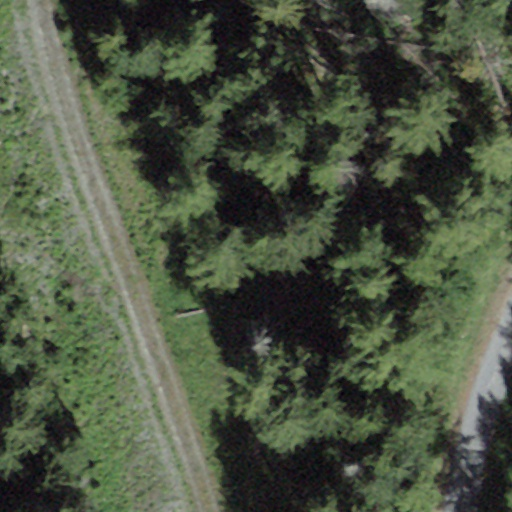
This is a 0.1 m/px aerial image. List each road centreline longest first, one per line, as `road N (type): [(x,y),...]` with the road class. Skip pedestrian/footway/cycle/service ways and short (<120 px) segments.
road 1 (track): [(207,511),(71,120),(41,0)]
road 2 (unclassified): [(461,511),(475,434),(511,334)]
